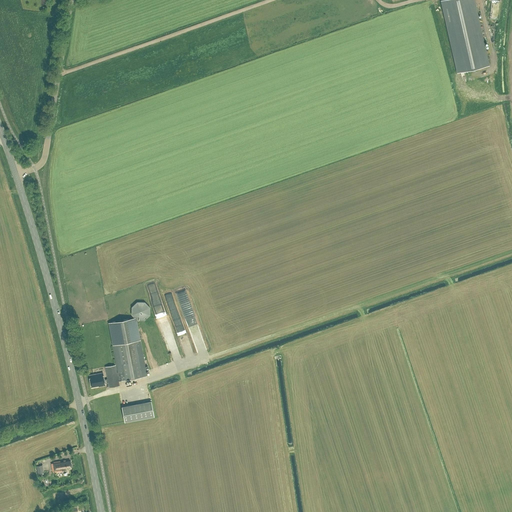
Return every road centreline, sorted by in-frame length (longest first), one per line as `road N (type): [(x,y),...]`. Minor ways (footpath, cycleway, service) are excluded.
road 1 (track): [(176,372),(511,253)]
road 2 (secondary): [(79,402),(15,174)]
road 3 (unclassified): [(15,174),(43,159),(71,0)]
